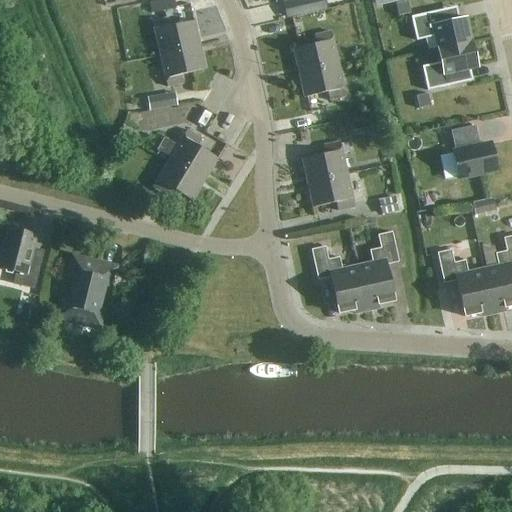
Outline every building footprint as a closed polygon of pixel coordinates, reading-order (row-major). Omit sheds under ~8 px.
[(325,0),(292,0),(282,2),(286,19),(328,10),(325,0)] [(410,14),(408,2),(396,4),(398,17),(410,14)] [(442,11),(411,17),(416,41),(435,37),(437,48),(471,40),(466,19),(445,23),(442,11)] [(169,19),(152,23),(160,55),(200,46),(194,22),(171,27),(169,19)] [(316,44),(293,50),(299,74),(339,65),(332,32),(314,36),(316,44)] [(440,63),(422,67),(427,91),(458,84),(456,73),(477,68),(471,40),(437,48),(440,63)] [(200,46),(160,55),(168,88),(185,84),(183,76),(206,71),(200,46)] [(339,65),(299,74),(304,99),(328,94),(330,101),(346,98),(339,65)] [(175,93),(148,98),(150,112),(178,107),(175,93)] [(432,107),(429,94),(416,97),(419,110),(432,107)] [(496,170),(490,145),(479,147),(474,127),(451,132),(455,152),(453,153),(459,179),(496,170)] [(187,132),(169,160),(205,181),(218,159),(198,147),(201,141),(187,132)] [(415,152),(422,142),(414,137),(407,146),(415,152)] [(325,155),(302,160),(308,185),(348,176),(343,154),(341,145),(341,143),(324,147),(325,155)] [(348,143),(341,145),(343,154),(350,153),(348,143)] [(169,160),(152,189),(167,198),(171,190),(192,203),(205,181),(169,160)] [(348,176),(308,185),(313,209),(337,204),(338,212),(355,208),(348,176)] [(395,198),(379,201),(382,216),(399,212),(398,211),(404,210),(401,198),(396,199),(395,198)] [(476,218),(496,213),(493,201),(473,205),(476,218)] [(9,229),(0,264),(0,269),(16,273),(13,285),(35,290),(44,251),(32,248),(36,236),(9,229)] [(372,263),(357,266),(366,308),(394,302),(386,265),(398,263),(392,233),(378,236),(381,249),(370,251),(372,263)] [(492,310),(511,305),(511,269),(511,268),(511,267),(511,236),(504,238),(507,251),(495,254),(498,266),(483,269),(492,310)] [(366,308),(357,266),(342,270),(339,258),(328,260),(325,247),(311,250),(318,280),(330,278),(338,314),(366,308)] [(454,263),(451,250),(437,254),(444,283),(456,281),(465,317),(492,310),(483,269),(468,272),(465,261),(454,263)] [(68,298),(58,318),(59,318),(60,317),(97,327),(98,328),(99,328),(99,306),(104,287),(114,268),(113,267),(112,269),(75,259),(75,258),(73,258),(74,277),(68,298)] [(38,306),(26,302),(21,323),(33,326),(38,306)]
